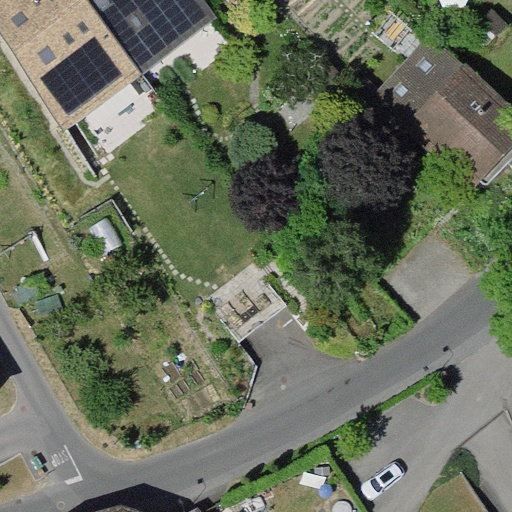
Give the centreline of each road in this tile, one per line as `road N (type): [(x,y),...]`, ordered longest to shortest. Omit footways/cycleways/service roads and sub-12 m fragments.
road 1 (residential): [(511,287),(305,427),(96,503)]
road 2 (residential): [(96,503),(0,299)]
